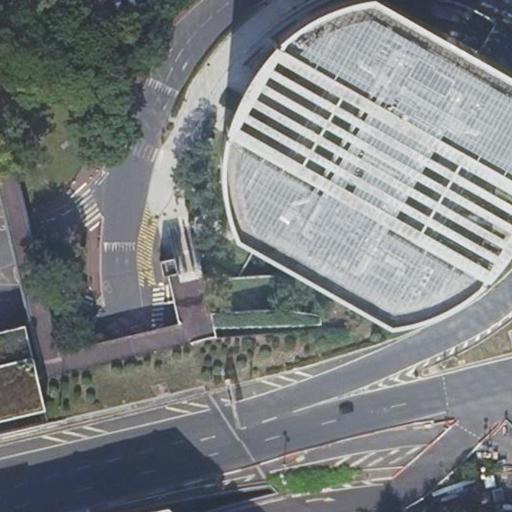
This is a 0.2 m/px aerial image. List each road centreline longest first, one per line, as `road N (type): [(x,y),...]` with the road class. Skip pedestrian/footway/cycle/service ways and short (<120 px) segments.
road 1 (unclassified): [(231,0),(185,45),(144,124),(119,259),(125,307),(166,421),(199,478),(233,511)]
road 2 (unclassified): [(0,481),(38,463),(394,360),(467,327),(511,293)]
road 3 (primary): [(0,498),(511,372)]
road 4 (residential): [(403,493),(511,375)]
road 5 (residential): [(258,511),(403,493)]
